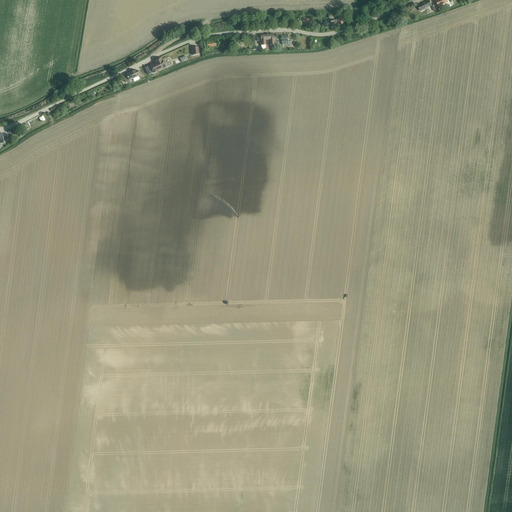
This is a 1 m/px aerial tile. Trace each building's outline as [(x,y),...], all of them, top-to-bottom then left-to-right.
[(446,0),(438,0),(436,1),(438,7),(439,9),(444,7),(443,4),(447,2),(446,0)] [(428,1),(418,6),(420,11),(430,6),(431,5),(429,1),(428,1)] [(343,24),(342,19),(342,18),(348,17),(347,13),(337,15),(338,17),(338,20),(338,25),(343,24)] [(330,21),(329,19),(325,21),(326,28),(336,25),(334,20),(330,21)] [(274,40),(273,35),(263,35),(260,35),(260,37),(256,37),(256,41),(261,41),(261,46),(265,45),(269,45),(274,45),(274,40)] [(161,58),(154,62),(155,64),(153,65),(153,64),(150,66),(153,73),(157,71),(165,67),(165,66),(166,65),(167,64),(166,62),(164,62),(163,62),(161,58)] [(137,72),(136,70),(126,75),(127,77),(124,79),(125,82),(129,81),(137,77),(138,79),(142,77),(139,71),(137,72)]
